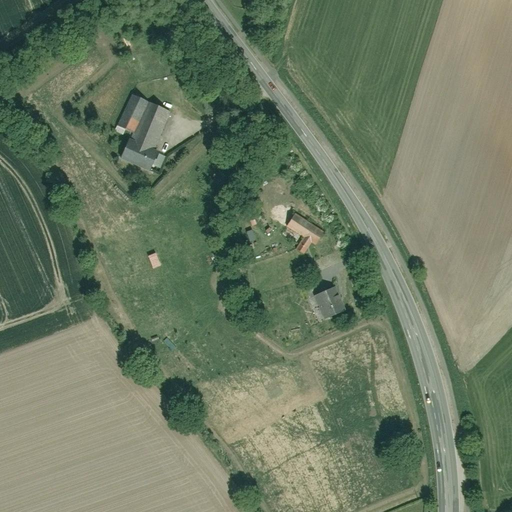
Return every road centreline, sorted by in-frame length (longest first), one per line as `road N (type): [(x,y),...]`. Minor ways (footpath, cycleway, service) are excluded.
road 1 (tertiary): [(205,0),(316,149),(395,283)]
road 2 (tertiary): [(449,511),(434,392),(395,283)]
